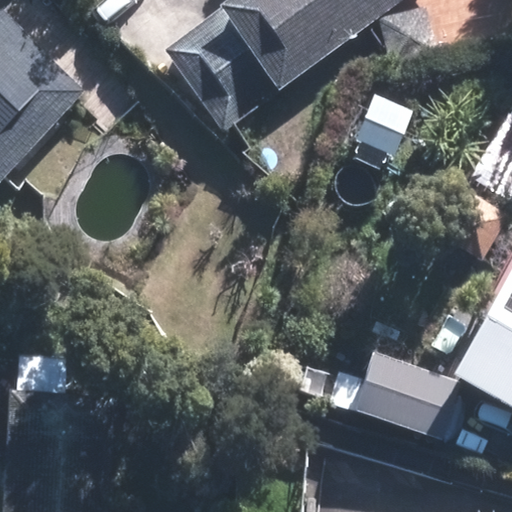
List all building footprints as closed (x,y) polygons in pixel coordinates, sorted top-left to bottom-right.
[(0,0),(0,181),(2,183),(85,91),(6,13),(18,0),(0,0)] [(226,138),(407,0),(236,0),(163,56),(226,138)] [(423,108),(381,89),(355,145),(398,164),(423,108)] [(382,169),(344,162),(335,209),(373,216),(382,169)] [(511,189),(494,211),(511,225),(511,189)] [(511,279),(457,376),(511,406),(511,279)] [(459,389),(375,344),(346,398),(430,444),(459,389)] [(14,391),(7,511),(111,511),(117,397),(68,394),(70,360),(23,357),(21,391),(14,391)]
